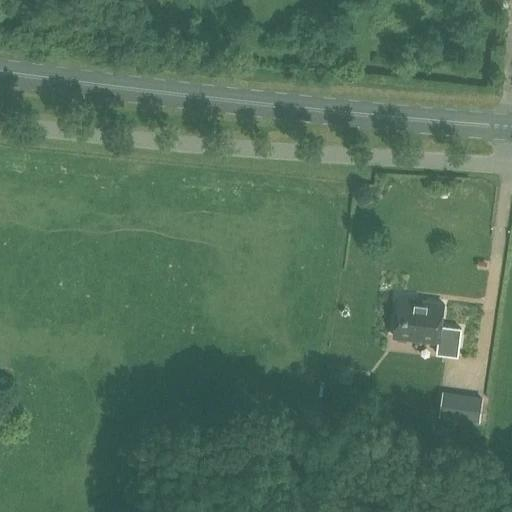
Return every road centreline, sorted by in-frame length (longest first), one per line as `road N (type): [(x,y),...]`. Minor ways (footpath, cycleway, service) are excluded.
road 1 (primary): [(0,74),(506,126)]
road 2 (unclassified): [(503,167),(0,127)]
road 3 (unknown): [(503,167),(507,251),(487,376)]
